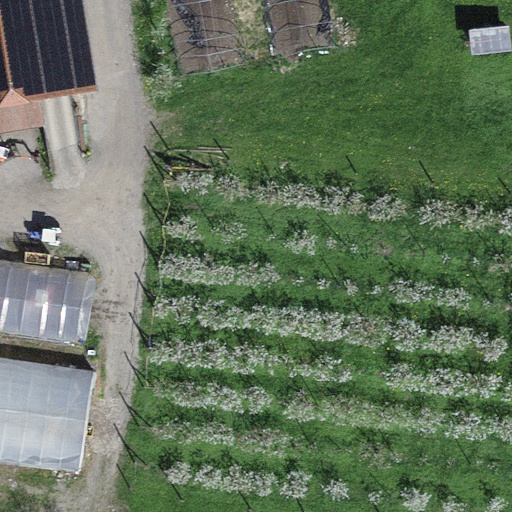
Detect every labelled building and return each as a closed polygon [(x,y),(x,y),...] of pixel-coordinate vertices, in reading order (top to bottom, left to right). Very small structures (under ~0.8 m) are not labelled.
[(0,0),(0,138),(47,131),(44,105),(99,97),(83,0),(0,0)] [(230,0),(166,0),(178,66),(240,55),(230,0)] [(327,0),(265,0),(278,66),(338,55),(327,0)] [(309,511),(511,511),(511,207),(181,166),(140,491),(309,511)] [(91,272),(0,260),(0,332),(80,344),(91,272)] [(95,376),(0,362),(0,462),(80,474),(95,376)]
